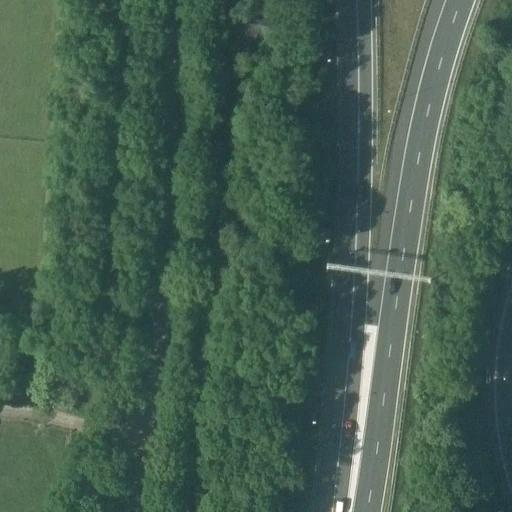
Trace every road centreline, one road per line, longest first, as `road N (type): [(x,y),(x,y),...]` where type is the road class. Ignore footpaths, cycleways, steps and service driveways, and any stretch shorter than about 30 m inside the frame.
road 1 (motorway): [(462,0),(424,133),(366,511)]
road 2 (unclassified): [(136,511),(183,0)]
road 3 (motorway): [(369,0),(373,103),(345,511)]
